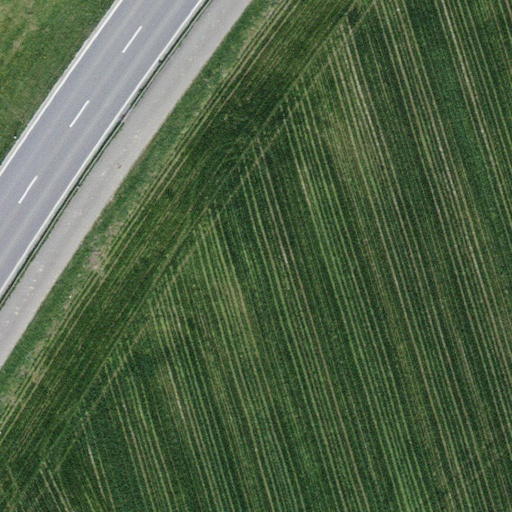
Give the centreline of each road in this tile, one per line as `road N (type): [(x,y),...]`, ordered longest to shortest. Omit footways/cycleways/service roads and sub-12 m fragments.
road 1 (track): [(232,0),(0,333)]
road 2 (secondary): [(0,233),(164,0)]
